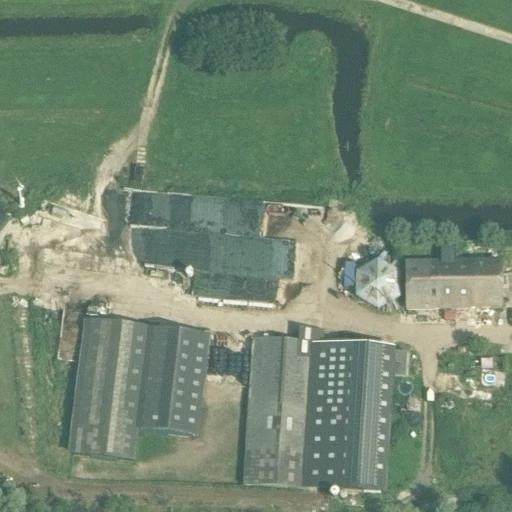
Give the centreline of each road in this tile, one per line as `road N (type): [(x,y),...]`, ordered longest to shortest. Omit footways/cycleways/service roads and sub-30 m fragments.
road 1 (track): [(132,303),(152,89),(178,12),(196,0)]
road 2 (track): [(142,305),(0,281)]
road 3 (track): [(384,0),(511,39)]
